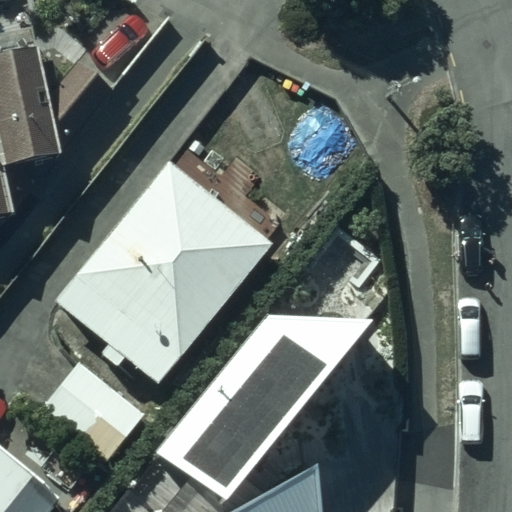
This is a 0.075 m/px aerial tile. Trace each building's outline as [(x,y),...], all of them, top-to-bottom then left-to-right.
[(0,186),(51,177),(41,118),(32,67),(0,72),(0,186)] [(51,177),(107,106),(72,79),(41,118),(51,177)] [(263,260),(166,180),(52,316),(149,396),(263,260)] [(279,505),(289,494),(310,511),(341,511),(384,463),(344,429),(385,381),(299,308),(193,433),(279,505)] [(75,367),(34,414),(101,467),(139,417),(75,367)] [(0,511),(45,511),(0,474),(0,511)]
